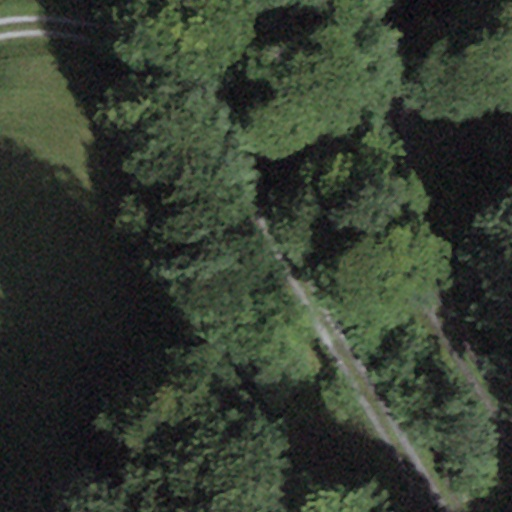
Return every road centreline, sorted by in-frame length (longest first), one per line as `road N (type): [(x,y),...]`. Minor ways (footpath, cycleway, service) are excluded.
road 1 (track): [(435,511),(193,86),(104,33),(26,18),(0,22)]
road 2 (track): [(396,0),(402,165),(427,286),(511,426)]
